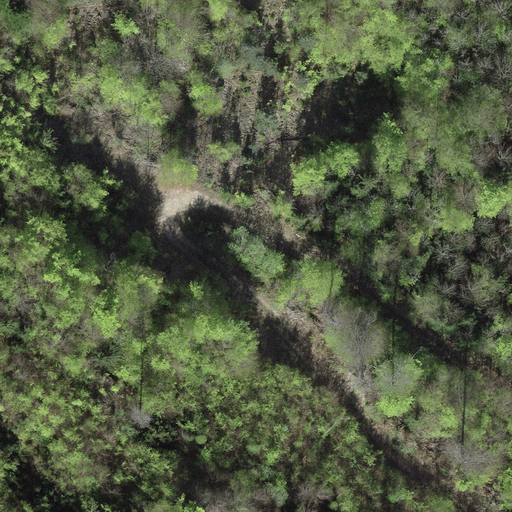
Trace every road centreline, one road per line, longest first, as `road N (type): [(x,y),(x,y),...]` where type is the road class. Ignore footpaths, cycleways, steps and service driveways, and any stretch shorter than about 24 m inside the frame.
road 1 (track): [(476,511),(389,448),(281,324),(177,237),(161,207),(172,192),(192,194),(288,240),(511,390)]
road 2 (track): [(389,448),(0,220)]
road 3 (track): [(164,197),(0,69)]
road 4 (track): [(0,311),(71,419),(0,388)]
